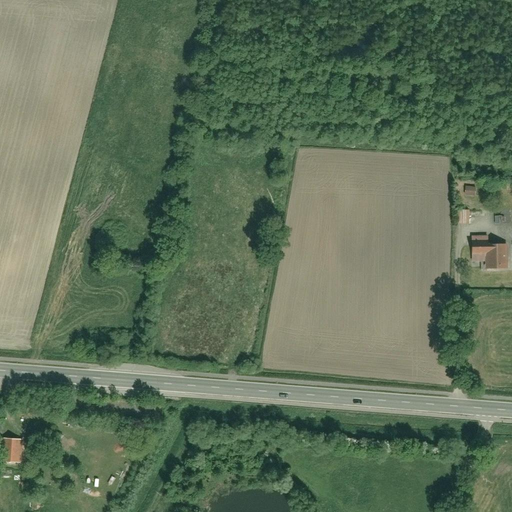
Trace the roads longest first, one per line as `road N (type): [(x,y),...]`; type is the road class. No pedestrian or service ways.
road 1 (primary): [(0,372),(488,407)]
road 2 (track): [(455,405),(453,291),(464,233)]
